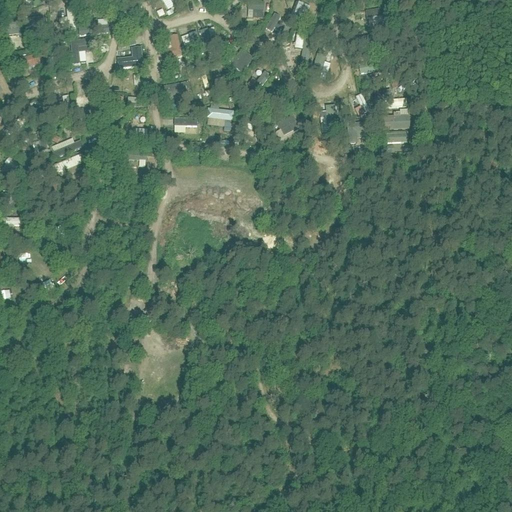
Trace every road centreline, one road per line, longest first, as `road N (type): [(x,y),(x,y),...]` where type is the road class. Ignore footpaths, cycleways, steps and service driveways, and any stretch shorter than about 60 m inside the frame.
road 1 (track): [(366,508),(440,361),(419,0)]
road 2 (track): [(357,161),(233,231),(151,302)]
road 3 (track): [(151,302),(130,432),(128,511)]
